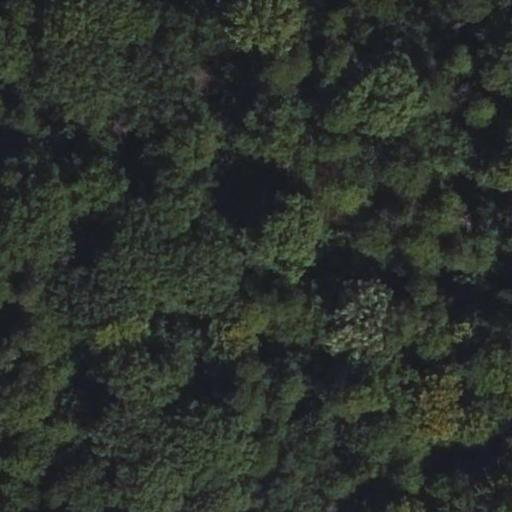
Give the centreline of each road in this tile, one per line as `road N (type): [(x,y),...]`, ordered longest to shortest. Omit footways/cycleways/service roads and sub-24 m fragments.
road 1 (track): [(153,297),(511,386)]
road 2 (track): [(0,432),(153,297)]
road 3 (track): [(0,244),(153,297)]
